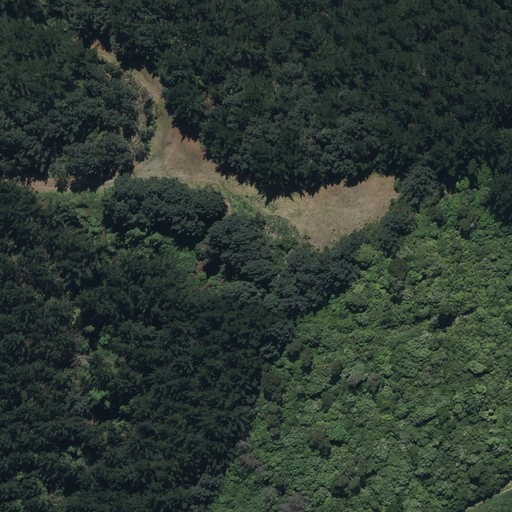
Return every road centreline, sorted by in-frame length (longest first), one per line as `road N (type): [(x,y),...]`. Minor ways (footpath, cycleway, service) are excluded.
road 1 (track): [(0,137),(65,120),(164,144),(240,210),(317,251),(368,260),(433,243),(469,267),(467,286),(511,293)]
road 2 (track): [(0,187),(114,195),(153,170),(164,144),(124,65),(60,48),(0,48)]
